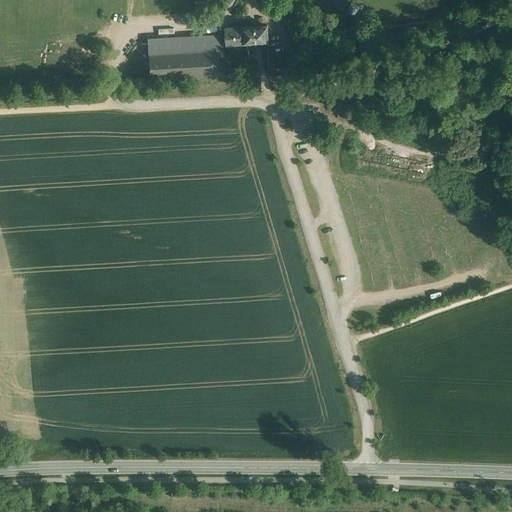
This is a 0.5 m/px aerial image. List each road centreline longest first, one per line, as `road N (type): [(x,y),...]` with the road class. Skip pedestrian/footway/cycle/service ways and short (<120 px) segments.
road 1 (tertiary): [(0,470),(511,471)]
road 2 (track): [(368,468),(360,392),(268,101)]
road 3 (track): [(268,101),(511,179)]
road 4 (unknown): [(344,341),(511,287)]
